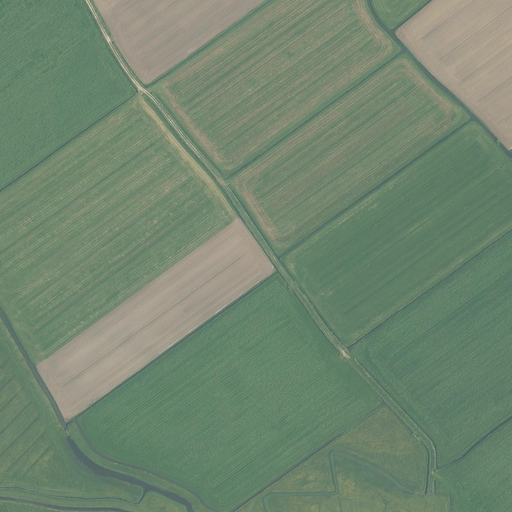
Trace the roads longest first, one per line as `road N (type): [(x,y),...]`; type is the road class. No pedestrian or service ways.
road 1 (track): [(419,433),(323,328),(211,168),(139,88),(86,0)]
road 2 (track): [(238,223),(143,104),(140,88)]
